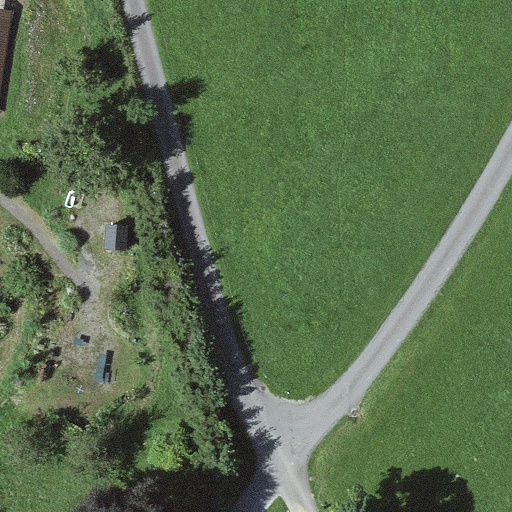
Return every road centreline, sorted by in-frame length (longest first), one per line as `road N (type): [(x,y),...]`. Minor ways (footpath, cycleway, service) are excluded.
road 1 (track): [(131,0),(238,380),(316,511)]
road 2 (unclassified): [(256,511),(434,290),(511,157)]
